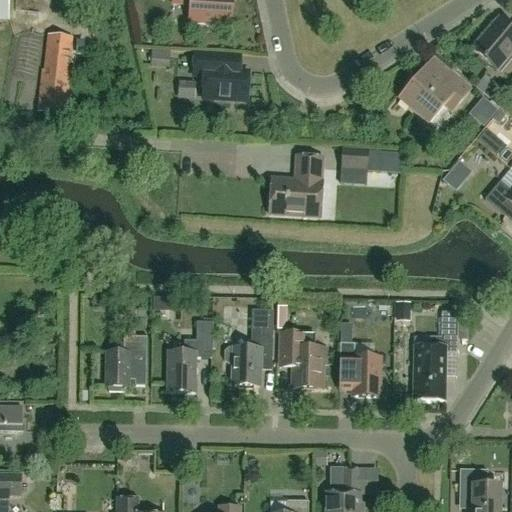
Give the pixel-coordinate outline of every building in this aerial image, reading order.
[(0,0),(0,20),(8,20),(8,0),(0,0)] [(172,0),(172,5),(190,6),(188,23),(231,26),(232,0),(172,0)] [(511,29),(500,19),(472,51),(495,71),(511,51),(511,29)] [(36,113),(41,114),(66,116),(70,75),(68,74),(72,39),(47,36),(43,71),(41,71),(36,113)] [(240,73),(241,59),(194,56),(193,76),(204,77),(202,99),(246,102),(248,74),(240,73)] [(399,101),(428,125),(444,106),(451,113),(469,92),(433,61),(416,81),(411,79),(407,81),(406,86),(408,90),(399,101)] [(482,120),(493,108),(482,98),(471,110),(482,120)] [(343,150),(341,171),(366,173),(368,152),(343,150)] [(400,155),(368,153),(367,173),(399,175),(400,155)] [(321,183),(322,159),(296,157),(294,181),(271,180),(268,216),(319,219),(322,183),(321,183)] [(511,189),(510,192),(499,183),(484,201),(504,218),(511,209),(511,189)] [(277,308),(277,332),(286,332),(287,308),(277,308)] [(227,366),(232,366),(231,388),(257,388),(258,360),(271,360),(272,312),(249,311),(248,350),(232,350),(227,350),(223,354),(223,363),(227,366)] [(456,355),(457,323),(457,315),(441,315),(440,340),(429,339),(429,351),(414,350),(413,401),(442,402),(443,355),(456,355)] [(211,359),(212,323),(196,323),(195,342),(184,342),(184,354),(167,353),(166,394),(195,395),(195,359),(211,359)] [(325,350),(315,350),(316,335),(279,334),(278,370),(293,371),(293,390),(321,390),(321,365),(325,365),(325,350)] [(125,395),(125,390),(127,390),(127,382),(134,382),(133,387),(144,387),(144,382),(145,338),(122,338),(122,354),(105,353),(104,389),(108,389),(107,394),(125,395)] [(353,345),(338,345),(338,373),(352,373),(351,399),(379,399),(379,359),(353,359),(353,345)] [(0,434),(21,435),(21,410),(0,409),(0,434)] [(357,511),(358,496),(357,496),(358,472),(339,471),(338,495),(327,495),(326,511),(357,511)] [(498,511),(499,491),(487,491),(487,473),(460,473),(459,503),(472,503),(471,511),(498,511)] [(20,498),(20,478),(0,477),(0,511),(7,511),(8,498),(20,498)] [(116,511),(136,511),(137,502),(117,501),(116,511)] [(307,511),(308,503),(286,503),(285,511),(307,511)]
